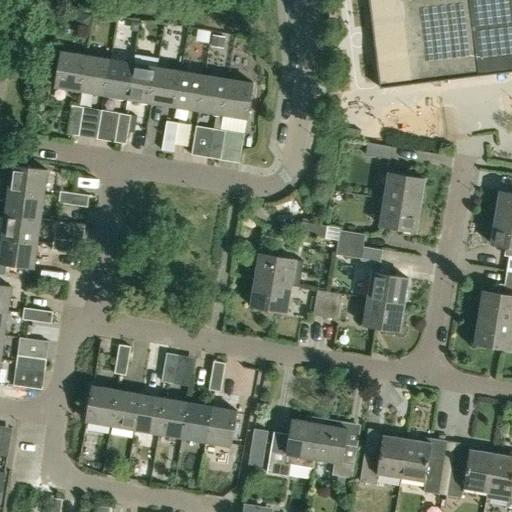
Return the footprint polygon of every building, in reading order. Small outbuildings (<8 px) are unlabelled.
[(511,0),(399,0),(410,84),(511,71),(511,0)] [(81,91),(87,55),(62,51),(56,87),(81,91)] [(128,99),(152,103),(158,67),(159,58),(136,54),(134,63),(128,99)] [(105,95),(111,59),(87,55),(81,91),(105,95)] [(128,99),(134,63),(111,59),(105,95),(128,99)] [(176,107),(181,71),(158,67),(152,103),(176,107)] [(181,71),(176,107),(199,111),(205,75),(181,71)] [(205,75),(199,111),(223,115),(229,79),(205,75)] [(253,83),(229,79),(223,115),(220,129),(226,130),(244,133),(253,83)] [(69,120),(81,122),(84,107),(72,105),(69,120)] [(117,128),(129,130),(131,115),(119,113),(117,128)] [(81,122),(69,120),(66,134),(79,136),(81,122)] [(167,121),(165,136),(177,138),(179,123),(167,121)] [(126,144),(129,130),(117,128),(114,142),(126,144)] [(212,144),(224,146),(226,130),(220,129),(214,128),(212,144)] [(362,131),(342,128),(341,138),(343,139),(360,142),(362,131)] [(227,132),(224,160),(245,162),(248,134),(227,132)] [(174,152),(177,138),(165,136),(162,150),(174,152)] [(391,159),(393,147),(367,143),(365,155),(391,159)] [(224,146),(212,144),(209,158),(221,160),(224,146)] [(9,191),(45,196),(48,170),(12,166),(9,191)] [(389,173),(385,199),(421,205),(425,179),(389,173)] [(5,214),(41,219),(45,196),(9,191),(5,214)] [(74,205),(75,193),(60,191),(58,203),(74,205)] [(511,193),(500,192),(496,218),(511,220),(511,193)] [(75,193),(74,205),(88,207),(89,195),(75,193)] [(417,231),(421,205),(385,199),(381,226),(417,231)] [(2,238),(38,243),(41,219),(5,214),(2,238)] [(511,220),(496,218),(491,244),(505,246),(504,256),(509,257),(507,271),(511,271),(511,220)] [(325,238),(327,226),(304,222),(302,234),(325,238)] [(338,241),(363,246),(365,234),(340,230),(338,241)] [(2,238),(0,253),(0,262),(35,267),(38,243),(2,238)] [(52,250),(67,252),(69,241),(53,239),(52,250)] [(69,241),(67,252),(81,254),(83,243),(69,241)] [(361,259),(363,246),(338,241),(336,255),(361,259)] [(292,286),(296,260),(260,254),(256,280),(292,286)] [(499,283),(498,294),(484,291),(479,317),(511,322),(511,271),(507,271),(505,284),(499,283)] [(409,278),(373,273),(368,299),(405,305),(409,278)] [(292,286),(256,280),(251,306),(288,312),(292,286)] [(0,285),(0,310),(8,312),(12,287),(0,285)] [(313,316),(326,318),(330,292),(317,290),(313,316)] [(330,292),(326,318),(338,320),(342,294),(330,292)] [(401,331),(405,305),(368,299),(364,325),(401,331)] [(38,322),(39,310),(25,308),(23,320),(38,322)] [(0,310),(0,334),(5,336),(8,312),(0,310)] [(39,310),(38,322),(52,324),(54,312),(39,310)] [(511,347),(511,322),(479,317),(475,344),(511,350),(511,347)] [(117,359),(129,361),(131,346),(119,344),(117,359)] [(177,369),(179,355),(167,353),(165,367),(177,369)] [(31,369),(33,357),(18,355),(17,367),(31,369)] [(46,371),(47,359),(33,357),(31,369),(46,371)] [(126,375),(129,361),(117,359),(114,373),(126,375)] [(211,375),(223,378),(226,363),(214,360),(211,375)] [(177,369),(165,367),(163,382),(174,384),(177,369)] [(223,378),(211,375),(208,390),(221,392),(223,378)] [(87,422),(112,426),(118,390),(93,386),(87,422)] [(112,426),(136,430),(142,394),(118,390),(112,426)] [(136,430),(160,434),(166,398),(142,394),(136,430)] [(160,434),(184,438),(191,403),(166,398),(160,434)] [(184,438),(208,442),(214,407),(191,403),(184,438)] [(237,411),(214,407),(208,442),(231,447),(237,411)] [(314,468),(315,459),(321,424),(293,420),(291,436),(275,433),(268,473),(288,477),(291,464),(314,468)] [(343,485),(344,478),(353,479),(358,447),(345,445),(348,429),(321,424),(315,459),(335,462),(333,476),(336,476),(335,484),(343,485)] [(254,428),(248,465),(262,467),(268,431),(254,428)] [(401,478),(407,439),(384,435),(381,451),(366,449),(361,483),(376,485),(377,475),(401,478)] [(407,439),(401,478),(426,482),(424,493),(440,495),(445,461),(430,459),(432,443),(407,439)] [(488,493),(494,453),(470,449),(468,465),(452,463),(447,496),(462,499),(464,489),(488,493)] [(511,456),(494,453),(488,493),(486,503),(511,507),(511,456)] [(61,511),(64,500),(52,497),(48,511),(61,511)]
